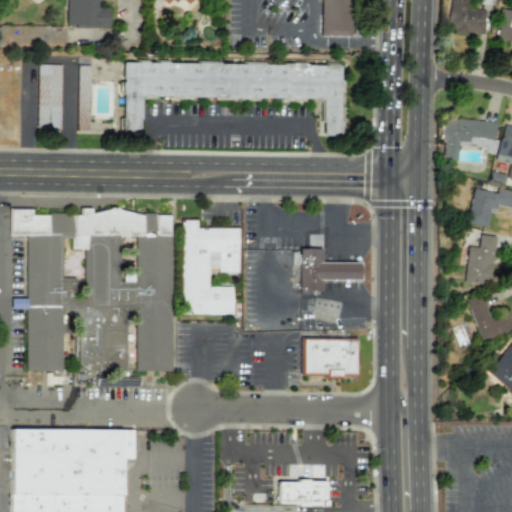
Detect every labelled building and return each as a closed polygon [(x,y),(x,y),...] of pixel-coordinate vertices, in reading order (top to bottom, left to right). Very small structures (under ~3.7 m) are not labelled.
[(64,0),(65,28),(108,28),(108,7),(101,7),(101,0),(64,0)] [(319,0),(319,36),(352,36),(352,0),(319,0)] [(481,35),(484,9),(465,7),(465,0),(448,0),(445,32),(481,35)] [(511,47),(511,9),(499,7),(493,38),(511,41),(511,47)] [(319,98),(319,136),(338,136),(337,63),(119,64),(119,120),(117,120),(117,134),(137,134),(137,99),(319,98)] [(58,130),(59,64),(35,64),(35,130),(58,130)] [(88,66),(76,65),(74,130),(86,130),(88,66)] [(441,119),(440,160),(455,161),(455,146),(483,147),(483,152),(493,152),(493,140),(492,139),(493,121),(441,119)] [(511,126),(500,124),(493,161),(507,163),(504,178),(511,179),(511,126)] [(483,226),(488,205),(510,209),(511,197),(511,191),(494,188),(494,193),(470,188),(463,222),(483,226)] [(170,212),(87,212),(87,209),(77,209),(77,214),(28,214),(28,209),(8,209),(7,235),(24,235),(23,371),(60,371),(60,311),(73,311),(72,383),(84,383),(84,371),(124,371),(125,318),(133,318),(133,371),(169,371),(170,212)] [(178,314),(230,314),(230,287),(206,287),(206,271),(235,271),(235,229),(193,229),(193,220),(178,220),(178,314)] [(493,235),(477,234),(475,247),(465,246),(461,281),(487,284),(493,235)] [(297,248),(296,290),(319,290),(319,279),(319,262),(319,248),(297,248)] [(319,262),(358,262),(359,279),(319,279),(319,262)] [(478,341),(511,329),(505,310),(487,316),(480,294),(464,300),(478,341)] [(299,336),(298,374),(322,375),(322,379),(340,379),(340,376),(354,376),(355,338),(299,336)] [(511,395),(511,338),(483,371),(511,395)] [(118,511),(119,459),(133,459),(134,430),(8,429),(7,511),(118,511)] [(275,480),(274,505),(322,506),(323,481),(275,480)]
